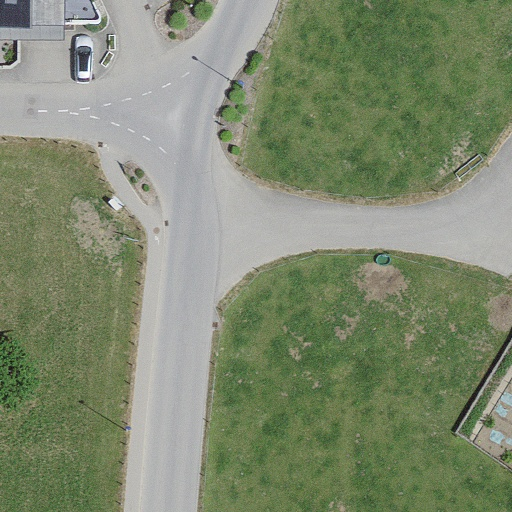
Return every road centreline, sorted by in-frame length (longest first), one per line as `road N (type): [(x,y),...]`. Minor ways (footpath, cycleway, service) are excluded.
road 1 (tertiary): [(176,112),(192,221),(170,511)]
road 2 (tertiary): [(176,112),(0,110)]
road 3 (tertiary): [(246,0),(176,112)]
road 4 (residential): [(176,112),(128,0)]
